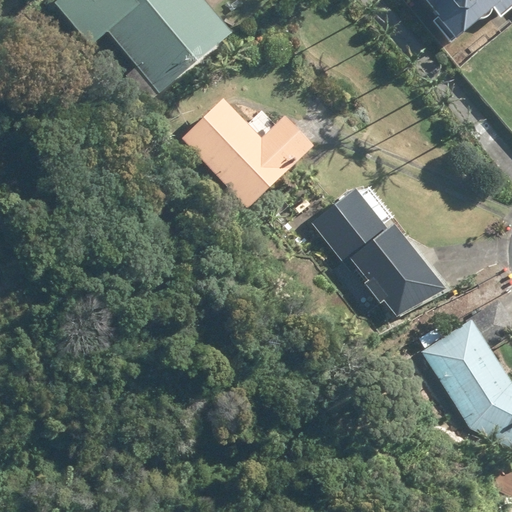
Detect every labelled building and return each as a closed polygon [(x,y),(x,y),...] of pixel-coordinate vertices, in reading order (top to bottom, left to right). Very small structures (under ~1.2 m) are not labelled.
[(83,0),(57,0),(48,8),(85,52),(102,39),(154,100),(227,39),(193,0),(95,0),(89,6),(83,0)] [(511,0),(415,0),(450,46),(493,13),(497,18),(511,7),(511,0)] [(310,153),(279,119),(266,131),(254,117),(242,128),(217,101),(173,143),(242,217),(310,153)] [(448,290),(357,187),(311,228),(394,321),(448,290)] [(511,383),(488,351),(511,332),(511,318),(495,296),(464,320),(419,354),(484,440),(511,454),(511,383)]
